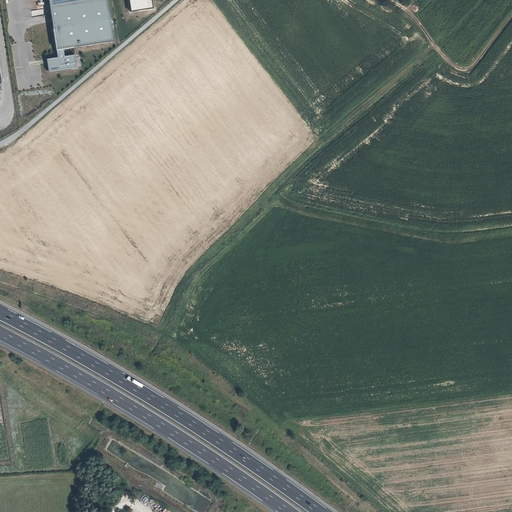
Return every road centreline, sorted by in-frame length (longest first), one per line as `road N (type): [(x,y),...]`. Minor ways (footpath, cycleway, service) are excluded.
road 1 (motorway): [(319,511),(140,390),(0,313)]
road 2 (motorway): [(0,332),(129,404),(289,511)]
road 3 (unclassified): [(0,145),(177,0)]
road 4 (track): [(209,511),(217,500),(107,430),(99,454),(110,464)]
road 5 (track): [(390,0),(457,67),(471,67),(511,16)]
